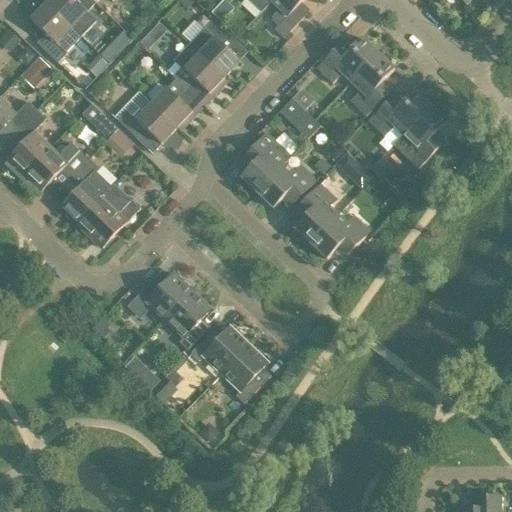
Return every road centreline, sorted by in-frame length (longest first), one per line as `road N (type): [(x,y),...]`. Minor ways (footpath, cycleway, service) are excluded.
road 1 (residential): [(204,181),(318,288),(311,319),(296,332),(277,331),(166,226)]
road 2 (residential): [(351,0),(211,147),(204,181)]
road 3 (residential): [(166,226),(109,282),(93,285),(0,201)]
road 4 (residential): [(420,511),(420,490),(434,473),(511,472)]
